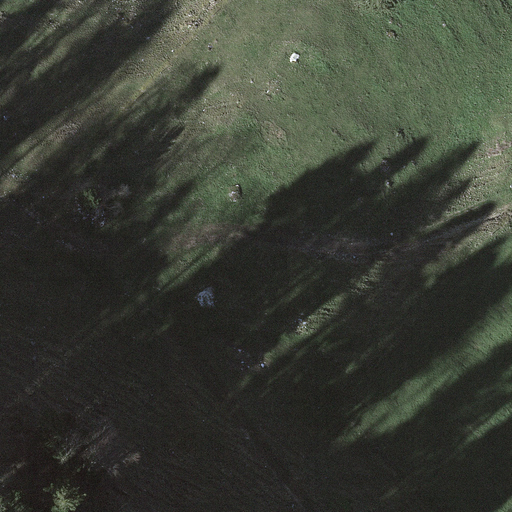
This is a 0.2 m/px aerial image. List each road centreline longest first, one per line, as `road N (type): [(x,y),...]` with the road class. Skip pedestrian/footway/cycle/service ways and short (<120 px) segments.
road 1 (track): [(93,262),(201,228),(367,252),(511,196)]
road 2 (track): [(93,262),(207,375),(305,511)]
